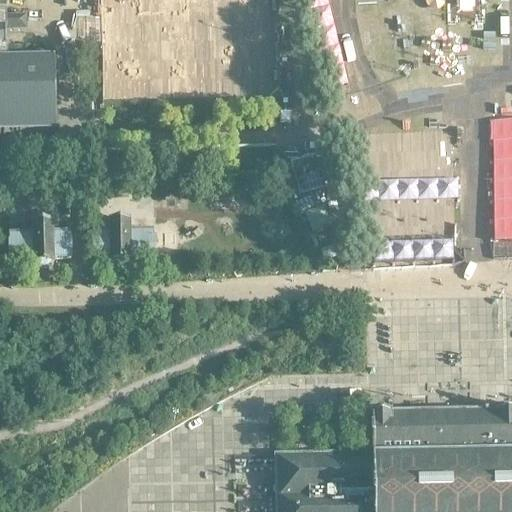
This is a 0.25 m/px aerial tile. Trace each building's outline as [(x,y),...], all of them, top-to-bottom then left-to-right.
[(26,18),(7,18),(0,18),(0,63),(20,63),(20,49),(5,49),(5,34),(26,33),(26,18)] [(47,63),(20,63),(0,63),(0,136),(39,135),(39,141),(53,141),(52,135),(55,135),(53,62),(47,63)] [(153,259),(153,241),(152,241),(152,232),(129,233),(129,222),(109,223),(109,233),(92,233),(92,241),(92,260),(109,260),(110,264),(111,264),(115,268),(124,268),(128,264),(130,264),(130,259),(153,259)] [(70,260),(69,242),(69,234),(52,234),(52,224),(32,225),(32,235),(9,235),(9,244),(8,244),(9,262),(33,262),(33,266),(34,266),(39,270),(47,270),(51,265),(53,265),(53,261),(70,260)] [(511,459),(511,411),(484,412),(484,413),(468,413),(469,461),(511,459)] [(469,461),(468,413),(429,414),(430,462),(469,461)] [(391,463),(390,414),(370,415),(371,455),(371,463),(391,463)] [(430,462),(429,414),(390,415),(390,414),(391,463),(430,462)] [(372,497),(371,463),(371,455),(339,456),(340,498),(372,497)] [(340,498),(339,456),(274,457),(275,499),(340,498)] [(430,462),(391,463),(371,463),(372,497),(372,511),(511,511),(511,459),(469,461),(430,462)] [(372,511),(372,497),(340,498),(340,511),(372,511)] [(340,511),(340,498),(275,499),(275,511),(340,511)]
